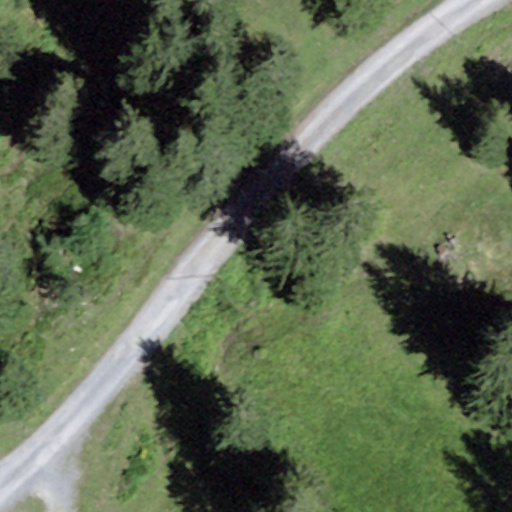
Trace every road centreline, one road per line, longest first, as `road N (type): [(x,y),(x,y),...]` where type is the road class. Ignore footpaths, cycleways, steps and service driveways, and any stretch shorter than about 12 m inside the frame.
road 1 (track): [(0,475),(94,393),(245,197),(336,101),(463,0)]
road 2 (track): [(59,511),(94,393)]
